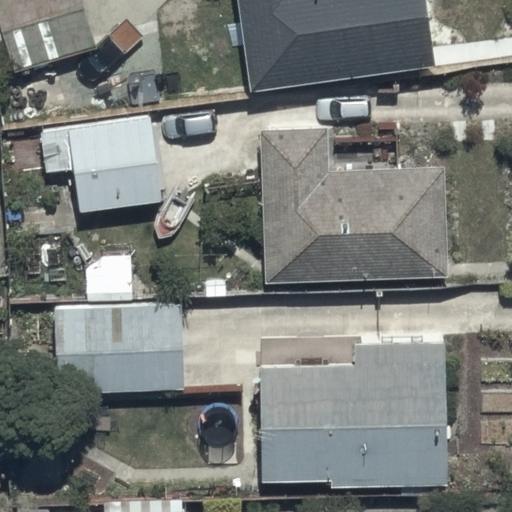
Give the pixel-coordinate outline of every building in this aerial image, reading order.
[(0,0),(0,27),(12,68),(118,38),(106,0),(0,0)] [(436,56),(427,0),(238,0),(250,82),(436,56)] [(193,76),(119,78),(120,106),(194,103),(193,76)] [(151,111),(42,124),(47,170),(71,167),(75,205),(161,196),(151,111)] [(327,124),(261,125),(263,272),(449,269),(447,160),(328,162),(327,124)] [(130,252),(83,254),(84,296),(131,295),(130,252)] [(185,385),(183,299),(83,302),(13,304),(14,350),(55,349),(56,388),(185,385)] [(445,336),(259,338),(260,474),(332,473),(332,480),(396,480),(396,488),(447,488),(445,336)] [(184,511),(184,493),(101,496),(101,511),(184,511)]
